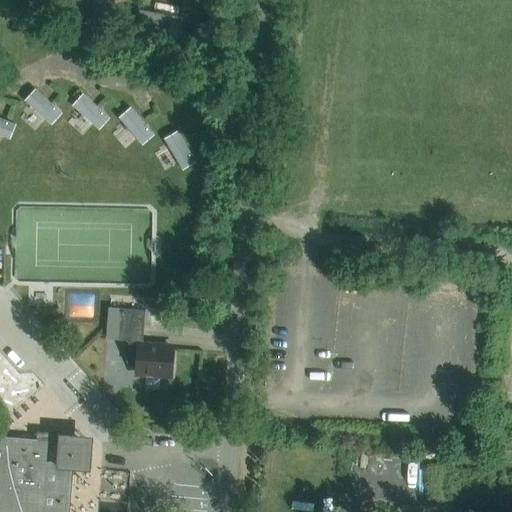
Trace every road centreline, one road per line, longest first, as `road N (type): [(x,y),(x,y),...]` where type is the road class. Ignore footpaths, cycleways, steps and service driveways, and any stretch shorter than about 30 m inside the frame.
road 1 (unclassified): [(268,0),(225,511)]
road 2 (track): [(135,87),(30,73),(0,88)]
